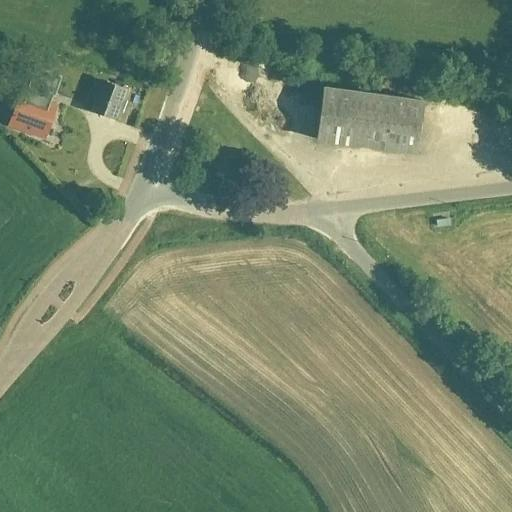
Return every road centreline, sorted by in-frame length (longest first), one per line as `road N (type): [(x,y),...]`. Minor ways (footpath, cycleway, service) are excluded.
road 1 (unclassified): [(511,417),(314,211)]
road 2 (unclassified): [(141,193),(0,376)]
road 3 (unclassified): [(314,211),(277,145),(218,83),(192,36)]
road 4 (unclassified): [(314,211),(511,188)]
road 5 (unclassified): [(141,193),(219,208),(314,211)]
road 6 (unclassified): [(192,36),(141,193)]
